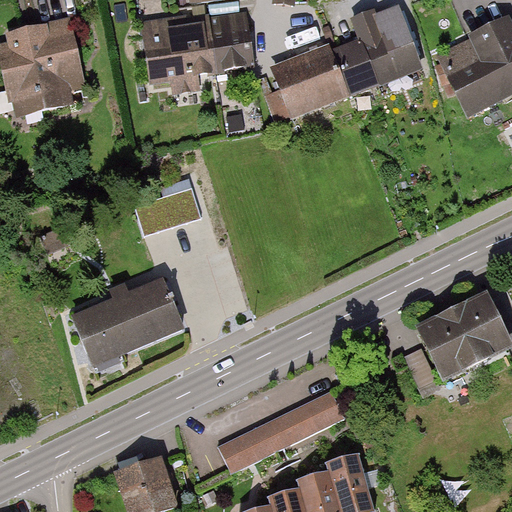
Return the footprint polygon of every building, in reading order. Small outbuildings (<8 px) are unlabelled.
[(197,0),(198,9),(264,0),(197,0)] [(326,53),(265,79),(288,132),(423,73),(395,10),(349,30),(358,50),(330,62),(326,53)] [(255,12),(146,31),(156,88),(265,70),(255,12)] [(511,20),(444,52),(476,120),(511,102),(511,20)] [(79,24),(7,41),(26,119),(84,105),(81,92),(95,88),(79,24)] [(192,194),(137,211),(145,238),(200,220),(192,194)] [(163,287),(72,325),(94,376),(185,339),(163,287)] [(511,331),(494,293),(418,327),(444,385),(511,353),(511,331)] [(444,386),(427,352),(418,357),(410,361),(427,394),(444,386)] [(336,392),(221,447),(234,474),(349,419),(336,392)] [(165,455),(116,470),(128,511),(170,511),(181,509),(165,455)] [(385,511),(372,459),(337,467),(340,478),(348,511),(385,511)] [(348,511),(340,478),(311,485),(313,493),(317,511),(348,511)] [(317,511),(313,493),(281,501),(283,511),(317,511)]
